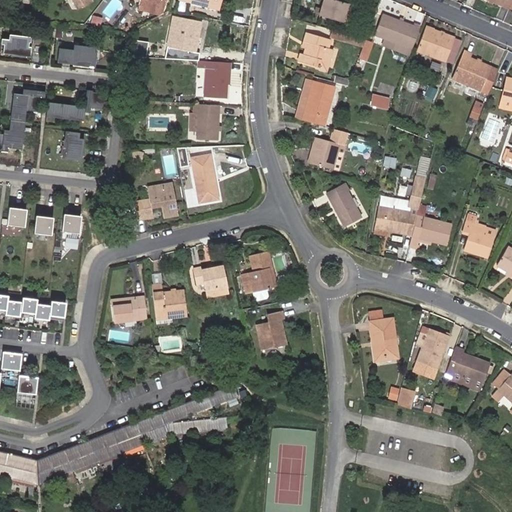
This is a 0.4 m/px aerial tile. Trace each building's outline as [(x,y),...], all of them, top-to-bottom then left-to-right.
[(72,0),(77,9),(91,2),(90,0),(72,0)] [(163,12),(165,0),(138,0),(140,0),(137,10),(156,15),(163,12)] [(181,0),(217,9),(219,0),(181,0)] [(342,22),(348,4),(335,0),(322,0),(320,9),(319,14),(318,15),(342,22)] [(511,0),(486,0),(508,9),(511,0)] [(411,49),(419,28),(412,26),(382,14),(374,35),(383,39),(411,49)] [(100,26),(102,17),(94,16),(93,25),(100,26)] [(195,52),(198,36),(201,21),(173,16),(167,46),(174,48),(172,59),(198,60),(198,53),(195,52)] [(445,62),(454,38),(425,27),(416,51),(445,62)] [(344,42),(347,34),(332,30),(330,37),(344,42)] [(328,49),(330,40),(306,33),(303,42),(307,42),(305,48),(303,55),(300,54),(298,61),(316,66),(326,69),(332,50),(328,49)] [(364,39),(347,34),(344,42),(362,47),(364,39)] [(30,57),(31,47),(28,47),(28,43),(30,43),(30,37),(9,35),(8,40),(1,39),(0,44),(3,45),(2,53),(10,54),(10,59),(26,61),(27,56),(30,57)] [(411,49),(383,39),(381,46),(408,56),(411,49)] [(365,61),(372,42),(364,40),(362,47),(358,58),(365,61)] [(94,66),(96,52),(94,52),(95,47),(73,45),(73,50),(58,48),(57,62),(94,66)] [(479,91),(490,66),(470,58),(471,55),(463,51),(451,79),(479,91)] [(225,98),(226,85),(227,62),(209,61),(198,60),(197,68),(202,68),(206,69),(205,82),(204,97),(225,98)] [(487,94),(497,70),(490,66),(479,91),(487,94)] [(349,80),(335,76),(333,82),(347,86),(349,80)] [(511,110),(511,78),(506,77),(499,107),(511,110)] [(301,120),(312,80),(306,79),(295,118),(301,120)] [(323,126),(335,87),(312,80),(301,120),(323,126)] [(433,99),(437,90),(428,86),(424,95),(433,99)] [(40,113),(43,91),(22,89),(22,94),(27,95),(25,111),(40,113)] [(86,90),(84,107),(84,112),(89,112),(90,108),(105,109),(107,94),(91,92),(91,91),(86,90)] [(25,111),(27,95),(22,94),(13,93),(9,130),(7,147),(21,149),(25,111)] [(386,109),(389,98),(372,94),(370,105),(386,109)] [(476,120),(483,105),(475,101),(469,116),(476,120)] [(47,102),(45,116),(83,121),(84,112),(84,107),(47,102)] [(217,141),(219,105),(193,103),(193,113),(198,113),(197,131),(196,139),(217,141)] [(137,114),(137,110),(141,111),(142,105),(134,104),(133,114),(137,114)] [(197,131),(198,113),(193,113),(190,113),(189,131),(197,131)] [(7,147),(9,130),(3,129),(3,134),(0,133),(0,149),(1,150),(1,151),(7,152),(7,147)] [(332,170),(339,144),(344,145),(347,133),(332,129),(329,141),(314,137),(307,163),(332,170)] [(65,131),(64,141),(62,141),(60,156),(62,156),(62,158),(80,161),(83,139),(78,138),(79,133),(65,131)] [(186,147),(177,148),(180,167),(188,166),(186,147)] [(511,154),(505,151),(502,160),(505,161),(511,163),(511,154)] [(218,199),(209,155),(191,158),(192,167),(198,203),(218,199)] [(426,178),(430,159),(420,157),(416,175),(426,178)] [(408,177),(410,170),(402,168),(401,175),(408,177)] [(432,190),(436,175),(430,174),(426,188),(432,190)] [(416,215),(419,206),(426,178),(416,175),(409,203),(380,197),(374,228),(389,231),(411,236),(416,215)] [(177,214),(172,183),(147,188),(149,199),(134,202),(137,220),(153,217),(151,208),(161,206),(163,217),(177,214)] [(361,217),(343,184),(325,193),(343,227),(361,217)] [(423,217),(426,208),(419,206),(416,215),(423,217)] [(24,227),(26,209),(8,207),(6,225),(24,227)] [(78,233),(80,216),(63,214),(61,231),(78,233)] [(50,235),(52,218),(35,215),(33,233),(50,235)] [(446,245),(451,224),(423,217),(416,215),(411,236),(419,238),(431,241),(446,245)] [(487,256),(493,238),(482,235),(485,226),(465,220),(462,231),(469,233),(468,236),(463,250),(475,254),(476,252),(487,256)] [(11,225),(11,232),(24,233),(25,227),(11,225)] [(493,238),(496,230),(485,226),(482,235),(493,238)] [(418,242),(419,238),(411,236),(408,248),(416,250),(418,242)] [(511,248),(507,246),(496,265),(505,271),(511,275),(511,274),(511,248)] [(276,287),(268,251),(264,252),(259,253),(249,255),(253,271),(241,274),(246,294),(252,292),(254,299),(256,301),(266,299),(268,296),(266,289),(276,287)] [(226,285),(223,266),(213,268),(207,269),(201,270),(200,268),(192,269),(195,284),(203,282),(204,290),(226,285)] [(187,315),(183,290),(162,293),(161,284),(151,285),(155,324),(172,322),(171,317),(187,315)] [(206,297),(228,292),(226,285),(204,290),(206,297)] [(36,304),(37,298),(22,297),(22,301),(21,312),(35,313),(36,304)] [(144,314),(143,297),(111,300),(113,322),(137,319),(137,315),(144,314)] [(21,316),(21,312),(22,301),(7,300),(7,310),(6,315),(21,316)] [(66,317),(67,302),(51,301),(50,305),(50,316),(66,317)] [(49,320),(50,316),(50,305),(36,304),(35,313),(35,319),(49,320)] [(383,320),(382,310),(368,312),(369,322),(383,320)] [(283,346),(277,321),(280,320),(282,320),(280,311),(267,314),(268,322),(255,324),(261,350),(283,346)] [(397,358),(392,318),(383,320),(369,322),(372,345),(374,345),(377,360),(397,358)] [(286,345),(280,320),(277,321),(283,346),(286,345)] [(422,346),(429,328),(422,326),(415,344),(422,346)] [(436,369),(448,335),(429,328),(422,346),(416,361),(436,369)] [(489,365),(490,364),(462,353),(453,350),(446,370),(453,373),(452,375),(450,380),(479,391),(486,372),(489,365)] [(20,370),(22,353),(3,351),(1,368),(20,370)] [(205,365),(204,357),(194,355),(195,363),(205,365)] [(213,365),(212,355),(204,356),(204,357),(205,365),(205,366),(213,365)] [(257,376),(254,363),(248,365),(250,374),(257,376)] [(497,389),(510,374),(505,370),(492,384),(497,389)] [(36,394),(38,377),(19,374),(17,392),(36,394)] [(511,375),(510,374),(497,389),(491,396),(498,401),(504,395),(511,402),(511,409),(510,412),(511,413),(511,375)] [(207,392),(213,406),(237,396),(232,382),(207,392)] [(318,394),(318,386),(310,385),(310,394),(318,394)] [(395,400),(398,390),(391,388),(388,398),(395,400)] [(183,402),(188,416),(213,406),(207,392),(183,402)] [(158,412),(164,426),(188,416),(183,402),(158,412)] [(440,416),(443,408),(434,404),(431,412),(440,416)] [(134,422),(139,435),(164,426),(158,412),(134,422)] [(109,432),(115,445),(139,435),(134,422),(109,432)] [(85,442),(91,455),(115,445),(109,432),(85,442)] [(61,452),(66,465),(91,455),(85,442),(61,452)] [(0,470),(8,472),(12,454),(0,451),(0,470)] [(38,460),(39,476),(66,465),(61,452),(38,460)] [(39,480),(37,460),(12,454),(8,472),(39,480)]
